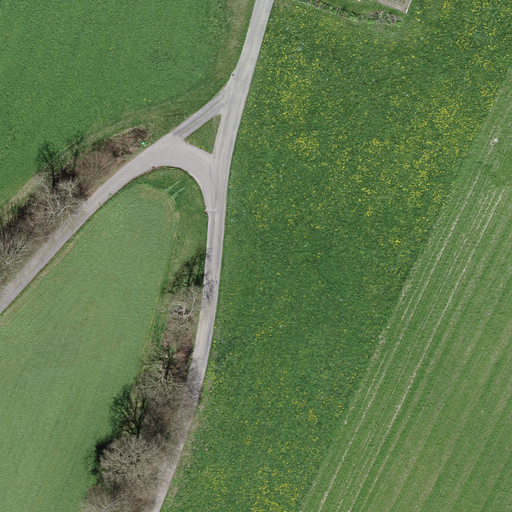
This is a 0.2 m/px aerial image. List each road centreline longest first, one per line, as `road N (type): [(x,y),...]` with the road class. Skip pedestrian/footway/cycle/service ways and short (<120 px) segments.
road 1 (unclassified): [(214,188),(197,358),(151,511)]
road 2 (unclassified): [(0,303),(86,205),(152,159)]
road 3 (unclassified): [(152,159),(243,75)]
